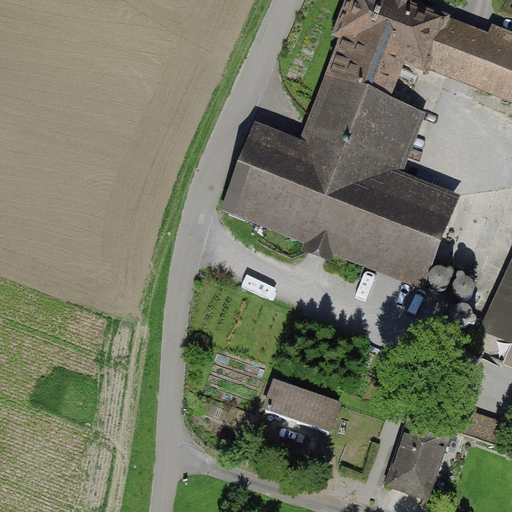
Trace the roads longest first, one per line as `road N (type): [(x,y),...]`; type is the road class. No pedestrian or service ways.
road 1 (residential): [(168,511),(201,216),(297,0)]
road 2 (unknown): [(201,216),(283,280),(511,390)]
